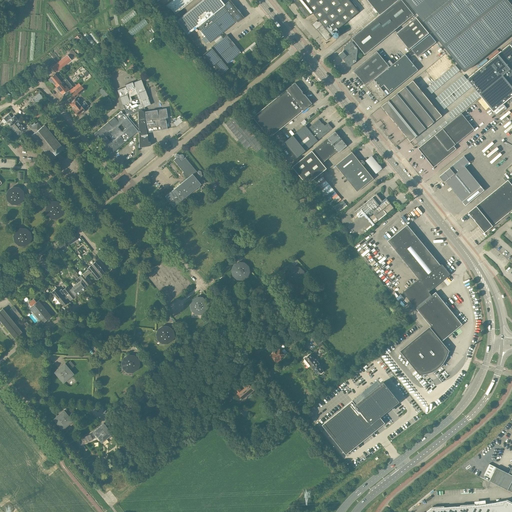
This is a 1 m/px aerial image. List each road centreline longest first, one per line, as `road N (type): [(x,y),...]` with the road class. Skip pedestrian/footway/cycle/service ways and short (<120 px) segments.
road 1 (residential): [(293,410),(124,188)]
road 2 (tertiary): [(471,260),(297,46)]
road 3 (residential): [(0,361),(112,275),(79,224),(124,188)]
road 4 (tertiary): [(488,343),(462,404),(338,511)]
road 5 (tertiary): [(353,511),(470,414),(489,389),(501,348)]
road 6 (residential): [(124,188),(297,46)]
